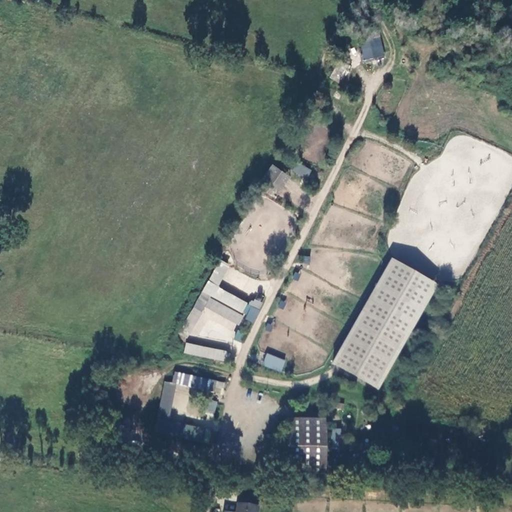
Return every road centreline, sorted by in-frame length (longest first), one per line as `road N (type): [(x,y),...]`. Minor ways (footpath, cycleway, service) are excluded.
road 1 (track): [(379,19),(391,60),(243,354),(206,511)]
road 2 (track): [(127,449),(141,398),(175,363),(280,384),(311,382),(339,367)]
